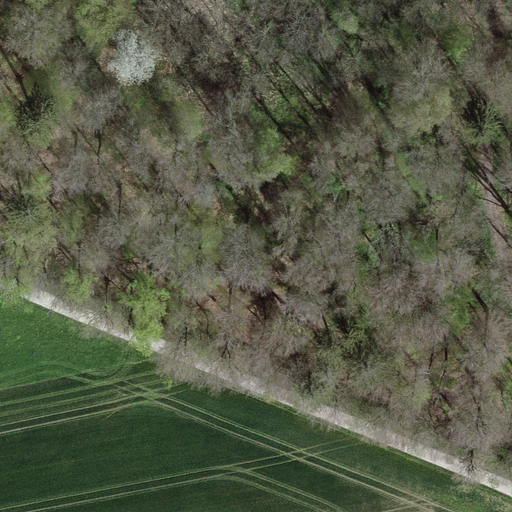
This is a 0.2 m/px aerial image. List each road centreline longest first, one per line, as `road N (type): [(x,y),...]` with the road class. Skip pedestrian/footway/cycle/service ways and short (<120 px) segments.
road 1 (track): [(0,284),(511,493)]
road 2 (track): [(499,0),(484,106),(511,226)]
